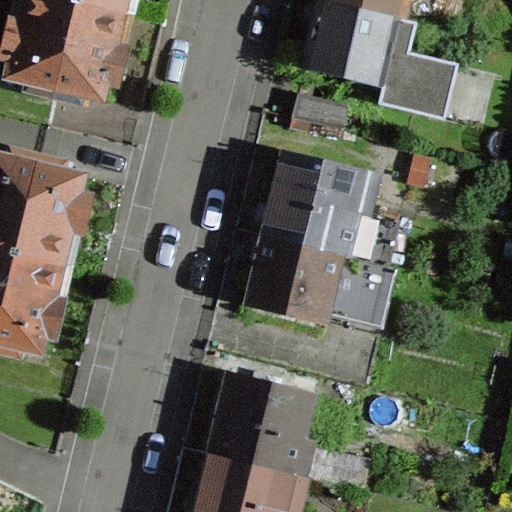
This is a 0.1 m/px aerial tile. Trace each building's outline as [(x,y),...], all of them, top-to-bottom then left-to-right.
[(76,0),(26,0),(22,18),(7,15),(0,42),(0,52),(13,57),(9,72),(57,83),(76,0)] [(84,0),(76,0),(57,83),(102,94),(105,80),(115,83),(125,45),(115,42),(122,9),(84,0)] [(84,0),(122,9),(124,0),(84,0)] [(397,15),(334,0),(320,0),(305,67),(377,86),(380,80),(385,81),(401,17),(397,15)] [(334,0),(397,15),(400,0),(334,0)] [(295,91),(289,116),(341,129),(347,103),(295,91)] [(0,244),(16,249),(38,160),(0,150),(0,244)] [(283,150),(264,234),(390,265),(399,219),(359,210),(366,177),(357,175),(358,169),(283,150)] [(16,249),(61,261),(69,226),(80,228),(90,192),(80,190),(83,171),(38,160),(16,249)] [(390,265),(264,234),(249,303),(325,320),(327,310),(382,325),(395,267),(390,265)] [(0,244),(0,311),(16,249),(0,244)] [(16,249),(0,311),(0,335),(40,346),(44,330),(54,333),(63,296),(54,293),(61,261),(16,249)] [(228,374),(209,449),(301,473),(308,439),(301,436),(311,395),(228,374)] [(301,473),(209,449),(192,511),(282,511),(284,507),(299,510),(308,475),(301,473)]
